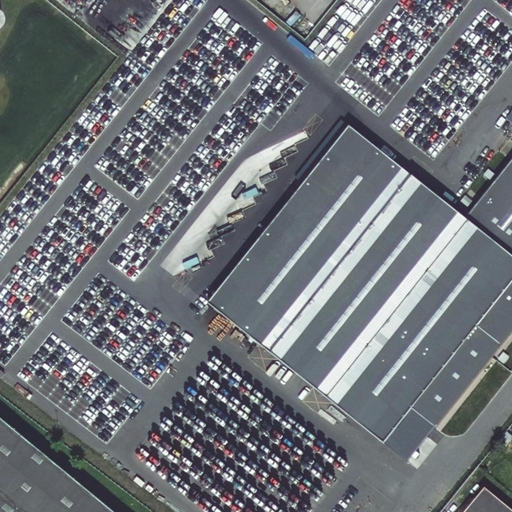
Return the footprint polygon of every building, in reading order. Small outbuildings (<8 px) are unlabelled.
[(412,408),(436,428),(511,331),(511,161),(466,218),(351,126),(209,303),(385,443),(412,408)] [(385,443),(409,463),(436,428),(412,408),(385,443)] [(0,511),(113,511),(0,420),(0,511)] [(500,441),(505,445),(511,436),(507,433),(500,441)] [(511,511),(511,506),(489,487),(467,511),(511,511)]
